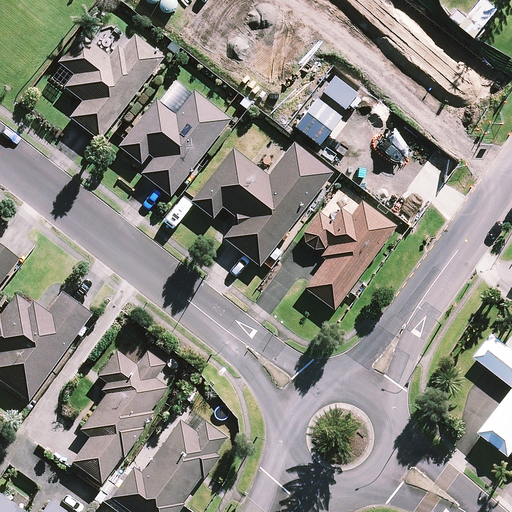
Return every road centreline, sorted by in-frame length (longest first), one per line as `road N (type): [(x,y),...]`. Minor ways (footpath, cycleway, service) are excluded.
road 1 (residential): [(0,154),(305,396)]
road 2 (tertiary): [(365,388),(509,177)]
road 3 (residential): [(376,92),(420,106),(509,177)]
road 4 (residential): [(251,0),(376,92)]
